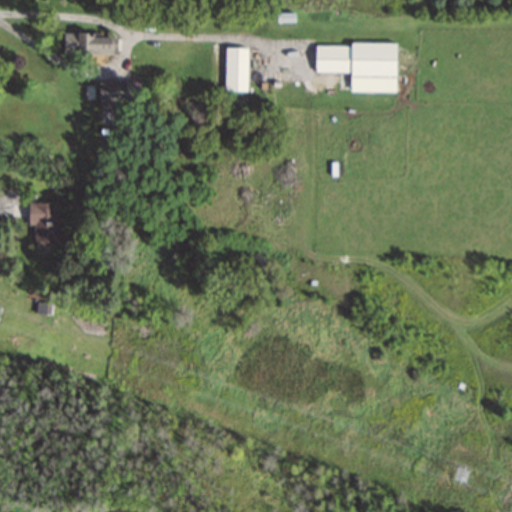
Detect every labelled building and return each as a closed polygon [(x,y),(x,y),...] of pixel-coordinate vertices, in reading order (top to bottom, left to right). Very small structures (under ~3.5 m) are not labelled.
[(115,35),(61,34),(61,54),(115,55),(115,35)] [(314,44),(314,76),(393,76),(393,44),(314,44)] [(245,92),(245,48),(223,48),(223,92),(245,92)] [(124,82),(95,82),(95,102),(124,102),(124,82)] [(27,226),(31,226),(31,243),(57,243),(57,203),(27,203),(27,226)]
